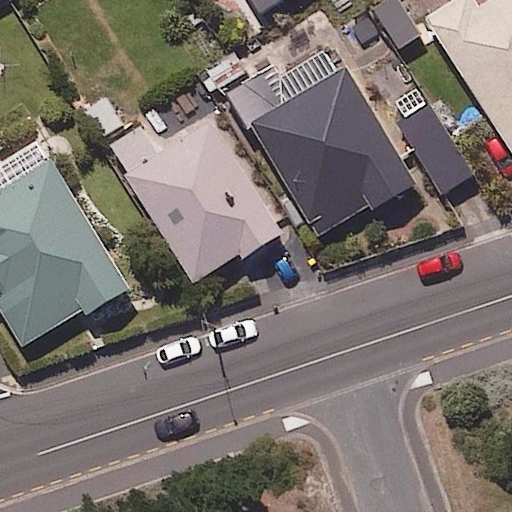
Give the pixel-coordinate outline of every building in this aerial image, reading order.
[(238,0),(260,34),(273,26),(262,9),(276,0),(238,0)] [(422,31),(402,0),(386,0),(377,6),(400,44),(422,31)] [(511,0),(487,0),(479,6),(475,0),(451,0),(430,14),(511,142),(511,0)] [(231,88),(320,231),(370,200),(374,208),(420,179),(347,63),(339,68),(325,46),(270,81),(263,69),(231,88)] [(96,76),(71,92),(100,139),(126,123),(96,76)] [(474,172),(430,97),(400,115),(444,190),(474,172)] [(287,229),(212,115),(164,146),(146,119),(109,144),(197,277),(240,249),(245,257),(287,229)] [(0,301),(25,342),(85,305),(89,312),(132,286),(39,133),(0,156),(0,301)]
